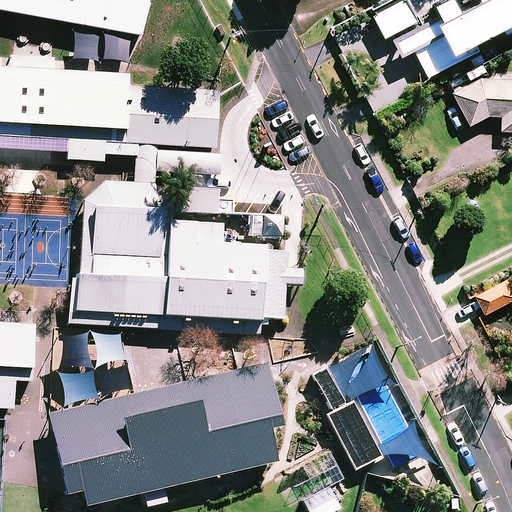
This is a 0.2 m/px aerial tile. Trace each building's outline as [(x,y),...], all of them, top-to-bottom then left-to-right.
[(504,26),(507,32),(511,29),(511,0),(481,0),(482,1),(462,11),(456,0),(422,0),(410,7),(406,0),(402,0),(374,15),(385,37),(390,34),(402,56),(414,49),(428,76),(479,50),(475,42),(504,26)] [(133,75),(0,67),(0,157),(32,160),(33,140),(71,142),(70,161),(108,163),(109,145),(140,146),(138,184),(159,185),(159,174),(224,177),(225,157),(161,153),(161,148),(218,151),(221,94),(132,89),(133,75)] [(511,78),(481,79),(454,92),(468,122),(489,115),(499,115),(499,116),(502,116),(502,131),(511,131),(511,78)] [(511,211),(511,201),(502,182),(492,187),(506,214),(511,211)] [(81,274),(79,313),(265,323),(265,318),(288,320),(289,286),(305,287),(306,270),(290,269),(291,252),(268,251),(268,246),(226,244),(227,225),(176,222),(178,186),(159,185),(138,184),(107,183),(86,202),(82,274),(81,274)] [(222,190),(184,189),(183,212),(235,214),(236,202),(222,201),(222,190)] [(253,237),(285,239),(286,217),(254,215),(253,237)] [(511,299),(511,291),(506,280),(475,296),(485,314),(511,299)] [(37,325),(0,323),(0,411),(18,412),(19,383),(34,384),(37,325)] [(265,364),(43,415),(62,498),(79,494),(83,510),(272,466),(265,434),(281,431),(265,364)] [(329,370),(316,376),(333,411),(347,405),(329,370)] [(383,458),(356,404),(331,417),(358,470),(383,458)] [(328,491),(305,503),(310,511),(312,511),(338,499),(333,489),(328,491)]
